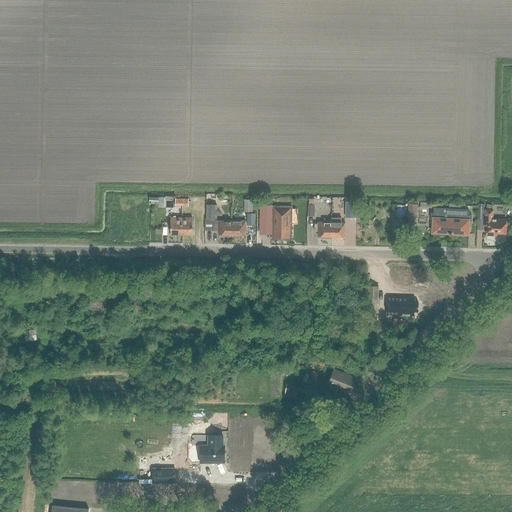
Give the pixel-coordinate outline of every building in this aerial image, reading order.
[(254,212),(254,200),(246,200),(246,212),(254,212)] [(346,202),(346,218),(357,218),(357,202),(346,202)] [(265,204),(264,216),(275,216),(274,238),(289,239),(290,209),(274,209),(274,204),(265,204)] [(416,224),(417,204),(409,204),(408,224),(416,224)] [(484,220),(485,205),(478,204),(477,219),(477,230),(484,230),(484,220)] [(206,205),(206,219),(217,219),(217,205),(206,205)] [(452,234),(468,234),(468,223),(471,223),(472,216),(469,216),(469,210),(434,209),(434,214),(431,214),(430,221),(434,221),(433,232),(449,233),(449,234),(452,234)] [(496,233),(506,233),(506,220),(492,220),(493,210),(492,210),(486,210),(485,210),(484,226),(487,226),(487,235),(496,236),(496,233)] [(171,218),(170,235),(181,235),(182,218),(171,218)] [(182,218),(181,235),(192,235),(193,218),(182,218)] [(232,236),(232,221),(215,221),(214,231),(219,231),(219,235),(232,236)] [(232,221),(232,236),(245,236),(246,221),(232,221)] [(272,223),(260,222),(259,234),(272,235),(272,223)] [(331,237),(332,223),(318,223),(318,224),(315,224),(315,231),(318,231),(318,237),(331,237)] [(332,223),(331,237),(345,237),(345,223),(332,223)] [(362,305),(377,306),(378,286),(363,285),(362,305)] [(415,311),(419,311),(419,302),(415,302),(415,298),(387,297),(386,313),(414,315),(415,311)] [(33,330),(24,331),(25,342),(35,341),(33,330)] [(339,391),(350,395),(356,381),(353,380),(354,377),(334,368),(330,378),(312,370),(306,386),(320,391),(321,389),(326,391),(328,385),(340,389),(339,391)] [(298,386),(287,384),(285,396),(296,398),(298,386)] [(207,446),(199,446),(199,463),(224,463),(224,446),(222,446),(222,435),(207,435),(207,446)] [(176,484),(176,469),(153,468),(153,473),(139,473),(139,483),(153,483),(153,484),(176,484)]
